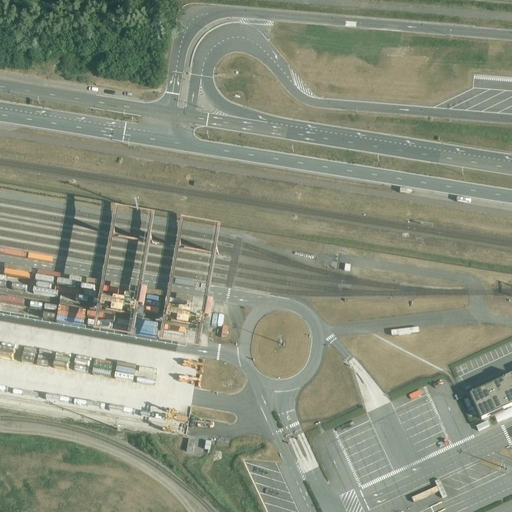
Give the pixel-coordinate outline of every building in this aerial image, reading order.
[(455,94),(457,98),(468,94),(466,89),(455,94)] [(104,365),(99,383),(114,387),(119,369),(104,365)] [(118,384),(135,388),(138,376),(121,372),(118,384)] [(511,377),(470,397),(482,422),(490,418),(491,421),(504,415),(503,412),(511,407),(511,377)] [(487,423),(475,427),(478,433),(489,429),(487,423)] [(196,444),(189,442),(187,454),(193,456),(196,444)]
